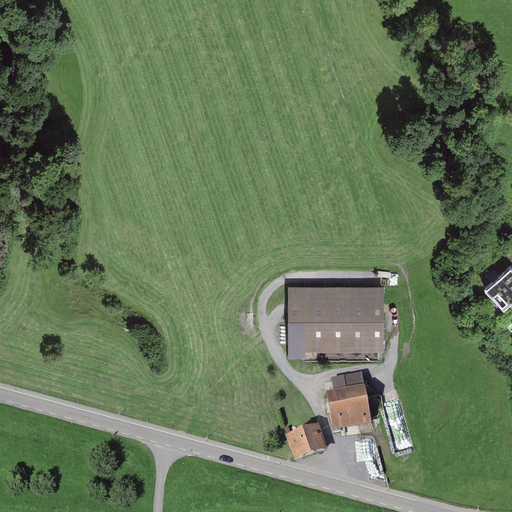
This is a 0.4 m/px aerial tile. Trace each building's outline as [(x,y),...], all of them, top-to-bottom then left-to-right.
[(511,268),(511,267),(485,288),(503,309),(511,301),(511,268)] [(383,287),(290,287),(290,359),(306,358),(306,349),(384,348),(383,287)] [(333,392),(324,394),(331,433),(369,426),(361,375),(331,380),(333,392)] [(315,426),(285,437),(293,460),(323,449),(315,426)] [(414,444),(406,427),(388,434),(395,452),(414,444)]
